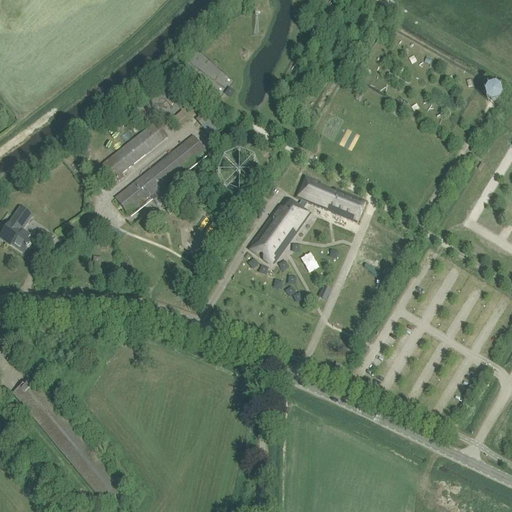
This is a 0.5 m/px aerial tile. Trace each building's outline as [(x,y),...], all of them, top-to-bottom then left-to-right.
[(232,74),(195,55),(183,79),(220,98),(232,74)] [(499,92),(494,89),(487,90),(483,96),(485,103),(491,106),(497,105),(501,99),(499,92)] [(177,109),(165,96),(153,107),(165,120),(177,109)] [(113,179),(116,177),(119,181),(124,178),(120,173),(167,135),(155,121),(101,165),(113,179)] [(215,124),(206,132),(210,137),(219,128),(215,124)] [(194,136),(116,198),(128,213),(129,214),(150,196),(157,206),(169,196),(163,187),(206,153),(194,136)] [(305,178),(296,199),(303,201),(298,207),(303,210),(308,204),(357,224),(366,203),(335,191),(334,194),(319,188),(320,185),(305,178)] [(268,235),(256,251),(270,261),(281,245),(286,248),(308,218),(310,216),(303,210),(298,207),(291,202),(284,211),(284,212),(279,209),(263,231),(268,235)] [(166,211),(170,216),(175,212),(171,207),(166,211)] [(22,231),(32,217),(21,210),(1,237),(24,254),(34,240),(22,231)] [(477,246),(474,251),(480,255),(483,250),(477,246)] [(307,273),(317,269),(311,253),(300,257),(307,273)] [(370,272),(355,298),(375,310),(390,284),(383,280),(382,282),(376,278),(377,276),(370,272)] [(105,504),(116,495),(120,500),(127,494),(123,489),(32,378),(13,394),(105,504)] [(14,425),(17,429),(23,425),(19,420),(14,425)] [(47,487),(54,495),(61,489),(54,481),(47,487)] [(70,511),(84,511),(90,507),(77,492),(64,504),(70,511)]
